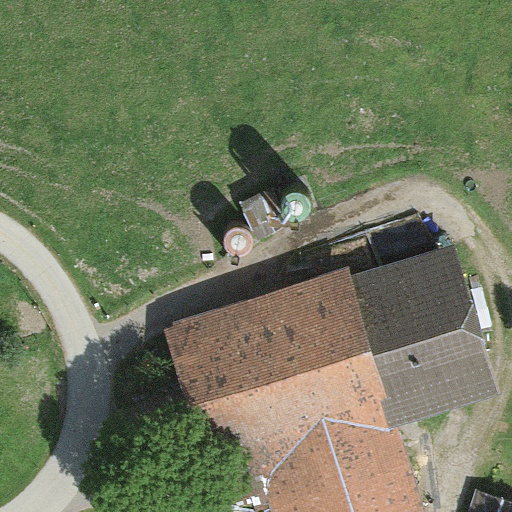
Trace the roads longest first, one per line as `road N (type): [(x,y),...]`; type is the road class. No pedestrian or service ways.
road 1 (track): [(511,270),(441,206),(399,194),(373,199),(87,362)]
road 2 (track): [(486,243),(506,362),(444,511)]
road 3 (track): [(194,511),(75,451)]
